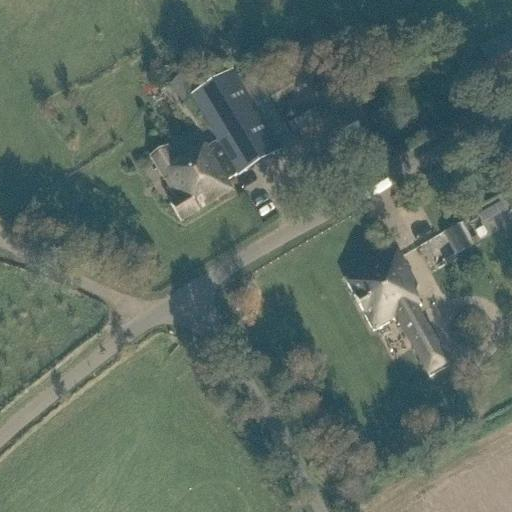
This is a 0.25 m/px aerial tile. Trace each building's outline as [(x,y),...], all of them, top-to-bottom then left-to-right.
[(489,65),(469,74),(477,92),(497,84),(495,80),(511,72),(511,35),(482,49),(489,65)] [(316,81),(306,64),(263,90),(273,107),(316,81)] [(233,75),(192,100),(217,143),(208,148),(228,183),(238,177),(239,179),(280,154),(233,75)] [(319,123),(314,112),(288,126),(293,136),(319,123)] [(165,147),(150,156),(176,202),(170,205),(179,222),(233,192),(228,183),(208,148),(207,145),(192,154),(189,149),(172,159),(165,147)] [(458,227),(444,235),(456,258),(471,249),(458,227)] [(393,254),(344,282),(373,334),(391,324),(396,332),(399,331),(427,381),(447,370),(418,319),(421,318),(417,311),(420,309),(412,295),(415,293),(393,254)]
